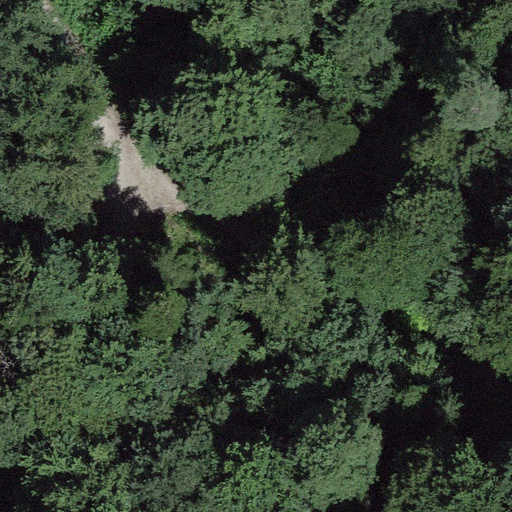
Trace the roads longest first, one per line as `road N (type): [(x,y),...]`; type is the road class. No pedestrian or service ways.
road 1 (track): [(55,511),(140,175),(75,64),(13,0)]
road 2 (track): [(140,175),(257,254),(418,343),(511,350)]
